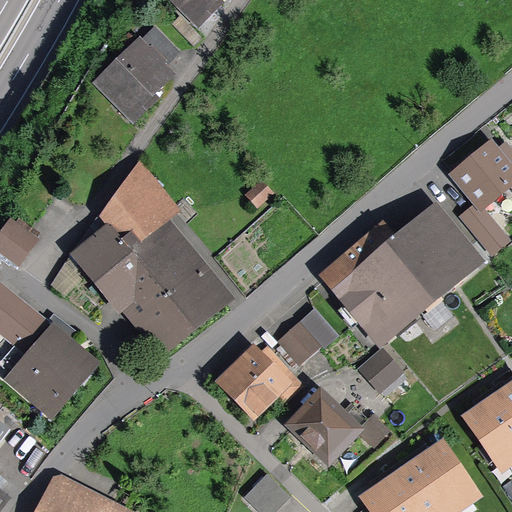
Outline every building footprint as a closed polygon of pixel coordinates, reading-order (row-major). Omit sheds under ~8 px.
[(165,0),(198,31),(224,5),(220,1),(221,0),(165,0)] [(193,48),(201,40),(180,18),(171,27),(193,48)] [(142,42),(139,39),(136,41),(128,50),(91,87),(133,128),(160,101),(156,96),(176,76),(167,67),(179,55),(154,30),(142,42)] [(128,50),(136,41),(129,33),(120,42),(128,50)] [(511,164),(509,161),(511,158),(511,147),(509,144),(501,151),(491,138),(448,173),(461,189),(446,201),(493,258),(511,243),(494,222),(491,224),(480,210),(502,192),(511,203),(511,164)] [(181,211),(139,158),(98,215),(105,223),(110,220),(195,328),(235,297),(172,218),(181,211)] [(257,209),(275,192),(262,179),(244,195),(257,209)] [(382,218),(376,224),(438,297),(485,258),(434,197),(394,232),(382,218)] [(0,252),(19,266),(39,238),(37,236),(40,231),(14,213),(11,218),(9,216),(0,228),(0,252)] [(105,223),(69,252),(118,314),(123,311),(159,357),(195,328),(110,220),(105,223)] [(435,330),(453,315),(438,297),(376,224),(317,273),(379,346),(394,333),(397,337),(417,320),(414,317),(419,312),(435,330)] [(23,353),(50,321),(0,280),(0,334),(13,345),(23,353)] [(339,335),(314,307),(277,340),(280,345),(276,349),(295,368),(320,345),(324,348),(339,335)] [(77,332),(55,315),(50,321),(23,353),(13,345),(0,360),(0,364),(8,371),(2,378),(53,420),(101,361),(73,338),(77,332)] [(303,386),(266,345),(261,349),(253,342),(214,380),(254,419),(272,401),(280,408),(303,386)] [(380,393),(403,374),(383,351),(360,371),(380,393)] [(511,423),(511,378),(490,393),(511,423)] [(502,473),(511,465),(511,423),(490,393),(461,413),(502,473)] [(345,419),(321,396),(291,427),(328,462),(358,431),(369,420),(352,404),(344,413),(347,416),(345,419)] [(372,417),(369,420),(358,431),(373,447),(388,432),(372,417)] [(0,440),(9,428),(0,420),(0,440)] [(453,511),(458,511),(484,495),(443,436),(415,456),(453,511)] [(410,511),(453,511),(415,456),(386,475),(410,511)] [(34,510),(38,511),(136,511),(60,473),(52,476),(34,510)] [(259,511),(273,511),(289,495),(265,473),(243,497),(259,511)] [(368,511),(410,511),(386,475),(357,495),(368,511)] [(0,510),(11,496),(0,487),(0,510)]
